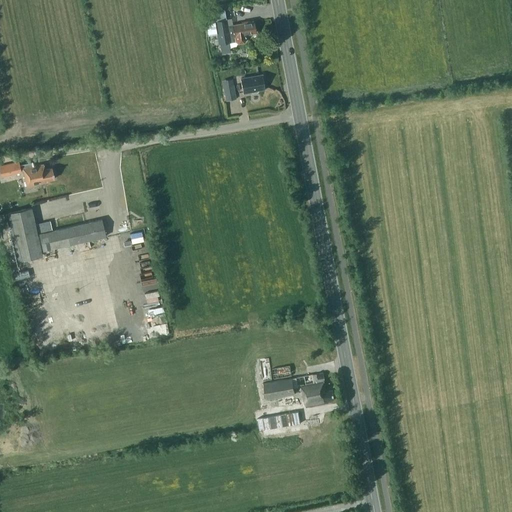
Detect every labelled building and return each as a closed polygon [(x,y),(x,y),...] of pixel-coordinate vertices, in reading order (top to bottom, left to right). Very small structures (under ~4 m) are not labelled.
[(256,33),(254,22),(228,27),(227,20),(215,22),(217,33),(218,38),(221,38),(222,44),(236,42),(238,44),(245,43),(246,41),(246,37),(246,35),(256,33)] [(215,21),(206,22),(208,35),(217,33),(215,22),(215,21)] [(240,78),(242,88),(243,93),(264,89),(262,75),(247,77),(240,78)] [(236,99),(233,85),(223,87),(226,101),(236,99)] [(22,171),(26,188),(47,184),(47,183),(54,181),(52,170),(44,172),(43,166),(22,171)] [(7,214),(17,262),(41,257),(31,209),(7,214)] [(104,239),(101,222),(38,235),(42,252),(104,239)] [(291,376),(289,366),(272,369),(274,379),(291,376)] [(323,373),(320,374),(295,378),(297,386),(301,386),(305,408),(328,404),(328,402),(334,400),(332,391),(327,392),(323,373)] [(263,384),(266,400),(294,395),(291,379),(263,384)]
